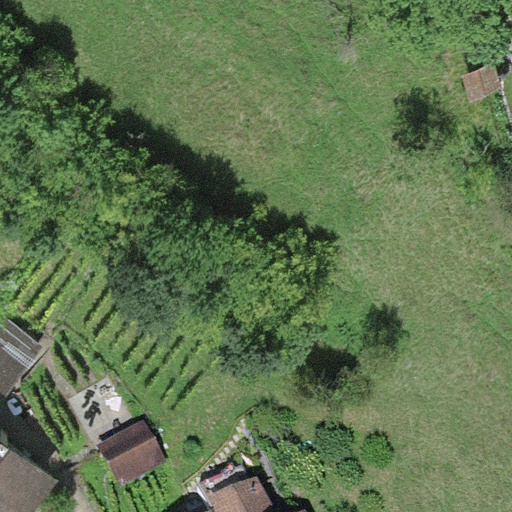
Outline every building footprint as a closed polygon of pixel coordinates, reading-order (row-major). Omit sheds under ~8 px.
[(468,89),(500,83),(494,55),(462,62),(468,89)] [(42,339),(6,312),(0,320),(0,389),(3,391),(42,339)] [(120,486),(167,461),(145,421),(99,447),(120,486)] [(0,511),(33,511),(59,479),(0,434),(0,511)] [(208,502),(213,511),(275,511),(257,479),(208,502)]
